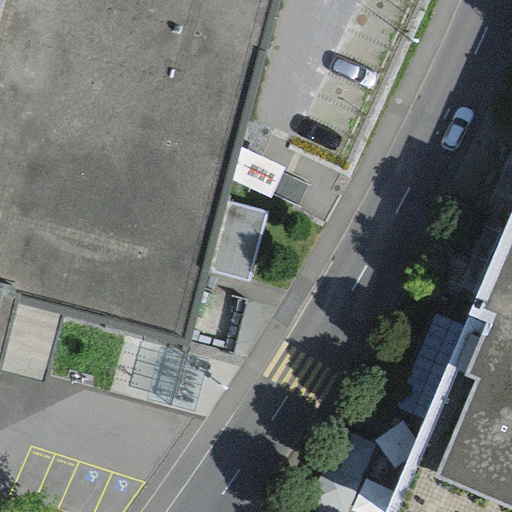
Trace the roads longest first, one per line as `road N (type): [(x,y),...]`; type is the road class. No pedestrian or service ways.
road 1 (residential): [(498,0),(410,187),(303,373),(210,511)]
road 2 (unknown): [(189,460),(17,392)]
